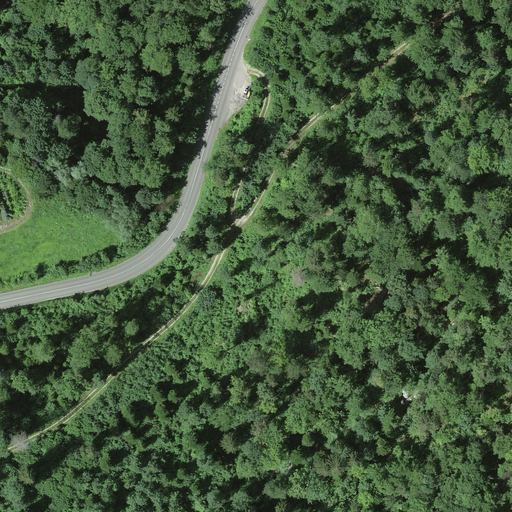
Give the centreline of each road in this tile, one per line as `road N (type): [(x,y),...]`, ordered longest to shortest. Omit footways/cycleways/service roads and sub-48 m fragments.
road 1 (track): [(0,454),(71,415),(209,278),(230,235),(267,96),(259,74),(232,58)]
road 2 (tertiary): [(0,301),(101,279),(160,248),(182,215),(258,0)]
road 3 (track): [(230,235),(295,135),(460,0)]
